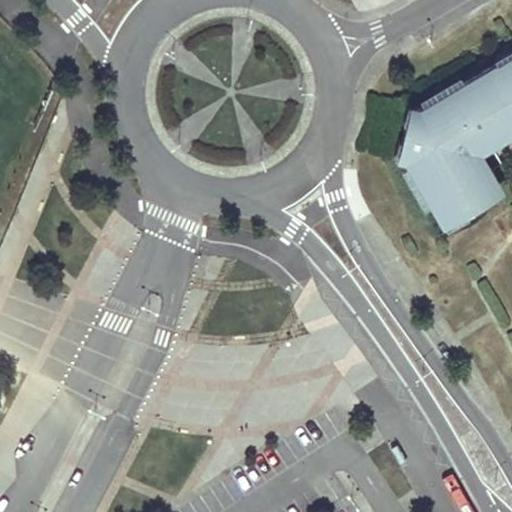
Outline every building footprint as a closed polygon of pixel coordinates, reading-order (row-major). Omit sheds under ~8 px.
[(496,64),(499,69),(511,61),(511,52),(495,62),(496,64)] [(511,61),(499,69),(496,64),(462,84),(460,81),(424,103),(426,106),(418,110),(417,110),(413,128),(408,127),(407,127),(403,142),(408,144),(404,162),(408,163),(411,169),(408,170),(429,206),(431,204),(443,223),(465,210),(467,213),(502,193),(477,149),(487,143),(491,149),(493,148),(511,136),(511,61)] [(413,128),(417,110),(404,106),(399,125),(407,127),(408,127),(413,128)] [(404,162),(408,144),(403,142),(395,140),(395,141),(391,158),(404,162)] [(443,223),(440,225),(442,228),(467,213),(465,210),(443,223)] [(406,460),(397,444),(390,448),(400,464),(406,460)]
